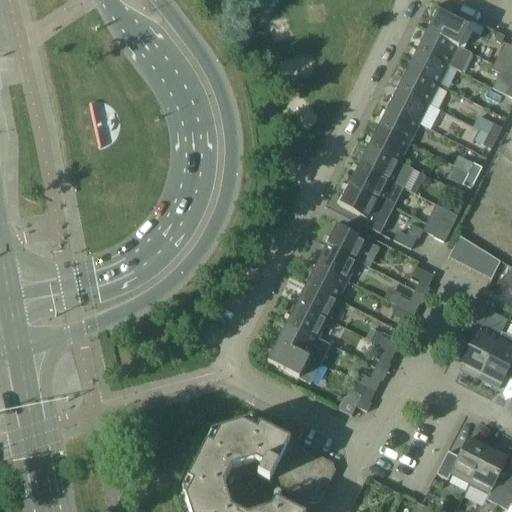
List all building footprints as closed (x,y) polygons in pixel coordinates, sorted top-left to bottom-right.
[(455,13),(451,20),(437,13),(427,32),(459,48),(472,22),(455,13)] [(417,52),(449,68),(462,74),(472,55),(459,48),(427,32),(417,52)] [(439,87),(449,68),(417,52),(408,71),(439,87)] [(491,71),(500,75),(502,76),(506,68),(496,63),(491,71)] [(502,76),(511,81),(511,70),(506,68),(502,76)] [(439,87),(408,71),(398,90),(429,107),(439,87)] [(388,110),(419,126),(429,107),(398,90),(388,110)] [(410,145),(419,126),(388,110),(378,129),(410,145)] [(488,136),(496,141),(502,130),(494,126),(488,136)] [(400,165),(410,145),(378,129),(368,149),(400,165)] [(496,141),(488,136),(483,147),(491,151),(496,141)] [(358,168),(390,184),(400,165),(368,149),(358,168)] [(473,165),(468,176),(476,180),(482,170),(473,165)] [(349,188),(392,210),(402,190),(390,184),(358,168),(349,188)] [(476,180),(468,176),(462,187),(471,191),(476,180)] [(392,210),(349,188),(339,207),(370,222),(367,228),(379,235),(392,210)] [(422,234),(433,239),(446,212),(435,207),(423,233),(422,234)] [(457,218),(446,212),(433,239),(444,245),(453,226),(457,218)] [(418,241),(422,234),(423,233),(412,227),(406,238),(398,233),(393,242),(411,251),(416,240),(418,241)] [(326,247),(358,263),(368,244),(336,228),(326,247)] [(511,236),(501,252),(511,260),(511,236)] [(317,267),(348,283),(358,263),(326,247),(317,267)] [(307,286),(338,302),(348,283),(317,267),(307,286)] [(511,272),(509,271),(502,284),(511,289),(511,272)] [(414,293),(425,298),(429,290),(418,285),(414,293)] [(338,302),(307,286),(297,306),(328,322),(338,302)] [(410,301),(421,306),(425,298),(414,293),(410,301)] [(483,297),(478,306),(460,341),(471,347),(459,370),(479,380),(497,345),(503,334),(483,325),(489,312),(494,314),(498,304),(483,297)] [(287,325),(318,341),(328,322),(297,306),(287,325)] [(395,331),(406,337),(410,329),(399,323),(395,331)] [(318,341),(287,325),(277,344),(320,366),(330,347),(318,341)] [(402,345),(406,337),(395,331),(391,339),(402,345)] [(511,339),(503,334),(497,345),(479,380),(499,390),(511,367),(511,339)] [(277,344),(267,364),(310,386),(320,366),(277,344)] [(375,370),(386,375),(390,367),(379,362),(375,370)] [(371,378),(382,383),(386,375),(375,370),(371,378)] [(356,408),(356,409),(367,414),(371,406),(360,400),(356,408)] [(333,465),(275,435),(250,423),(247,428),(242,425),(220,432),(217,438),(211,435),(182,492),(188,494),(185,500),(188,511),(294,511),(275,502),(270,510),(265,511),(234,511),(231,510),(223,486),(231,471),(255,463),(263,467),(257,477),(312,505),(320,503),(335,473),(333,465)] [(450,476),(470,486),(488,450),(468,440),(458,459),(448,454),(436,476),(447,482),(450,476)] [(486,501),(497,507),(508,485),(498,479),(508,460),(488,450),(470,486),(489,495),(486,501)] [(508,511),(511,507),(511,486),(508,485),(497,507),(506,511),(508,511)]
